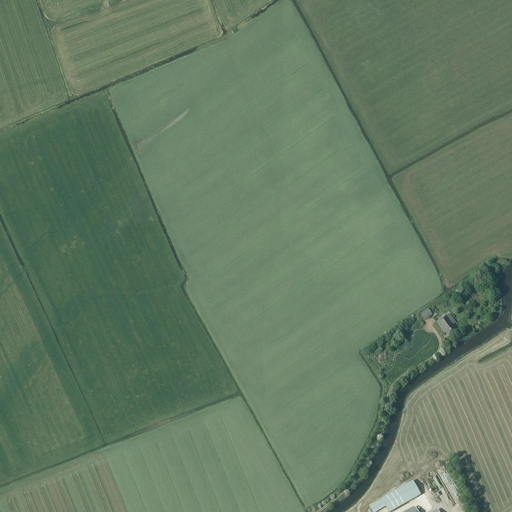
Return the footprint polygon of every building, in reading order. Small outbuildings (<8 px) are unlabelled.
[(428,311),(420,316),(424,321),(432,316),(428,311)] [(445,334),(446,334),(449,338),(457,333),(454,328),(454,327),(449,320),(451,319),(449,316),(447,317),(446,316),(437,323),(445,334)] [(413,482),(392,494),(400,507),(421,495),(413,482)] [(385,507),(388,511),(390,511),(400,507),(392,494),(381,500),(385,507)] [(381,500),(374,504),(378,511),(385,507),(381,500)]
